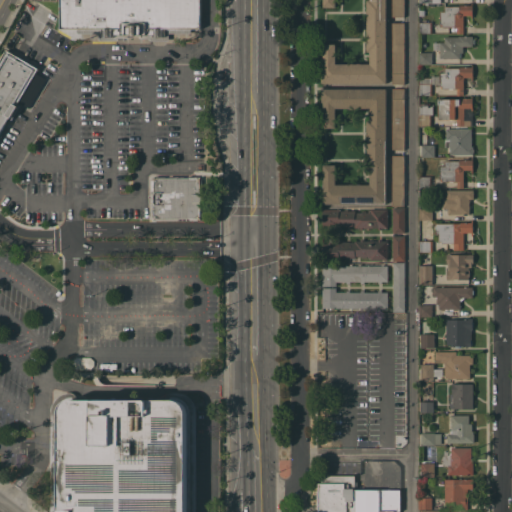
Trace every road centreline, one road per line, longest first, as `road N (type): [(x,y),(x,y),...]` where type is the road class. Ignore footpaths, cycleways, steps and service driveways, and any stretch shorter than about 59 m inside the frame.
road 1 (residential): [(507,0),(502,511)]
road 2 (primary): [(252,236),(253,96)]
